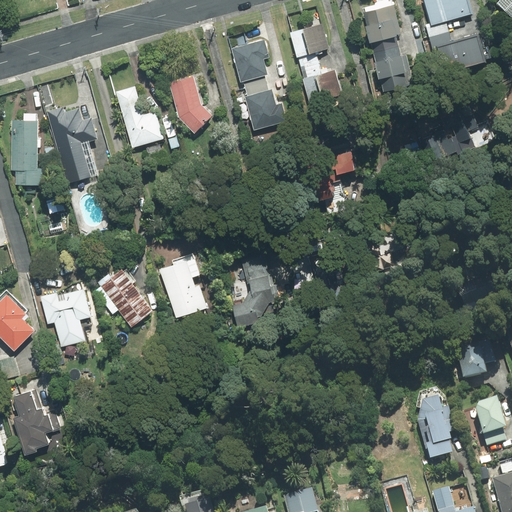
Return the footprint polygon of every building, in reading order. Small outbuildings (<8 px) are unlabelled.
[(406,32),(399,0),(367,8),(385,89),(418,82),(411,52),(405,54),(400,33),(406,32)] [(473,0),(421,0),(439,70),(491,58),(485,29),(453,37),(449,19),(476,12),(473,0)] [(511,0),(500,0),(501,0),(511,10),(511,0)] [(293,30),(304,78),(325,73),(319,51),(334,47),(328,22),(293,30)] [(272,89),(268,74),(272,73),(267,57),(274,55),(269,39),(235,48),(244,81),(246,80),(250,95),(247,96),(256,127),(291,118),(286,102),(280,104),(276,88),(272,89)] [(345,86),(340,69),(322,74),(327,91),(345,86)] [(182,115),(200,130),(218,113),(205,102),(198,75),(173,81),(182,115)] [(164,120),(160,108),(148,112),(140,85),(120,90),(137,146),(177,134),(172,117),(164,120)] [(73,182),(96,175),(85,142),(103,136),(97,116),(87,119),(83,107),(69,112),(66,105),(49,111),(73,182)] [(434,127),(459,118),(454,105),(416,119),(424,138),(436,133),(434,127)] [(15,169),(19,169),(19,182),(49,183),(49,166),(42,165),(44,118),(39,118),(39,111),(28,111),(28,119),(17,118),(15,169)] [(463,160),(499,139),(489,121),(453,142),(463,160)] [(346,172),(362,165),(355,148),(339,155),(346,172)] [(67,192),(47,196),(53,218),(73,213),(67,192)] [(411,227),(386,233),(390,252),(415,246),(411,227)] [(216,304),(201,255),(200,251),(176,258),(177,262),(165,266),(179,315),(216,304)] [(417,271),(414,257),(397,261),(400,275),(417,271)] [(118,313),(124,308),(138,326),(160,308),(127,266),(117,274),(114,271),(102,280),(113,294),(116,298),(110,303),(118,313)] [(464,285),(472,304),(505,290),(497,271),(464,285)] [(244,325),(263,319),(269,313),(276,299),(282,298),(279,276),(257,279),(258,286),(250,299),(236,302),(244,325)] [(51,322),(58,320),(65,346),(93,339),(88,318),(97,315),(90,285),(55,294),(44,297),(51,322)] [(39,328),(28,316),(33,311),(13,292),(8,297),(0,304),(0,328),(19,347),(39,328)] [(456,366),(459,381),(494,373),(491,362),(498,361),(494,341),(462,348),(466,364),(456,366)] [(48,406),(43,408),(36,387),(20,393),(26,412),(19,414),(31,452),(42,448),(41,445),(53,441),(50,430),(59,427),(54,411),(50,413),(48,406)] [(444,391),(429,396),(421,421),(435,458),(458,450),(458,413),(454,403),(449,405),(444,391)] [(481,403),(490,445),(510,440),(508,431),(511,429),(511,425),(506,398),(481,403)] [(3,433),(0,434),(0,463),(10,460),(3,433)] [(511,511),(511,473),(496,478),(504,511),(511,511)] [(326,511),(325,508),(321,509),(316,488),(287,494),(291,511),(326,511)] [(445,511),(459,509),(453,489),(437,493),(441,511),(445,511)] [(219,511),(217,499),(191,505),(192,511),(219,511)]
